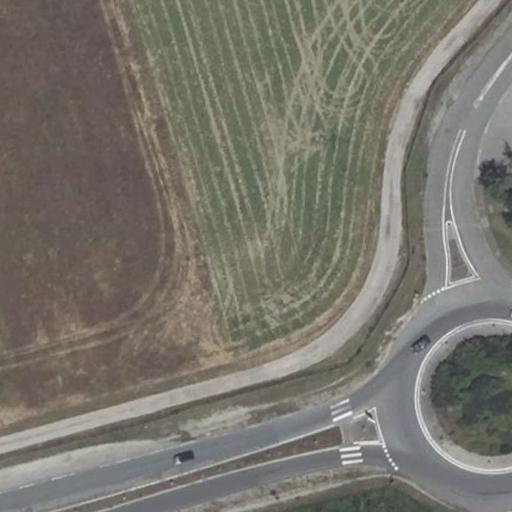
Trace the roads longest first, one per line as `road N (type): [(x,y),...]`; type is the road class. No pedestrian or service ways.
road 1 (primary): [(391,381),(341,414),(0,511)]
road 2 (primary): [(144,511),(352,458),(412,462)]
road 3 (residential): [(447,179),(468,115),(511,55)]
road 4 (residential): [(447,179),(433,230),(433,315)]
road 5 (residential): [(510,298),(447,179)]
